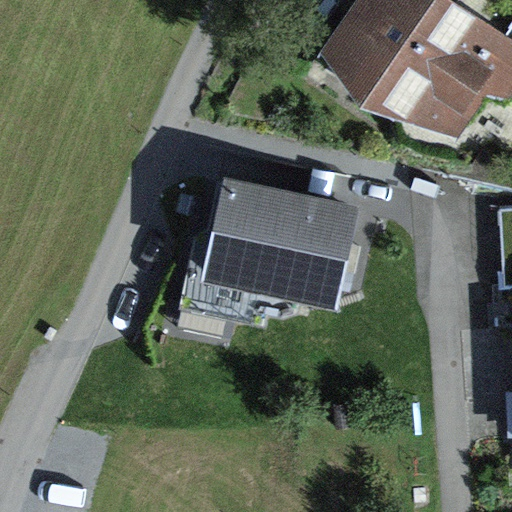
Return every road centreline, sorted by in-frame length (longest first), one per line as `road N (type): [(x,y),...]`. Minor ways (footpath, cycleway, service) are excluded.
road 1 (residential): [(167,132),(394,175),(435,215),(461,511)]
road 2 (residential): [(12,511),(84,310),(167,132)]
road 3 (residential): [(167,132),(232,0)]
